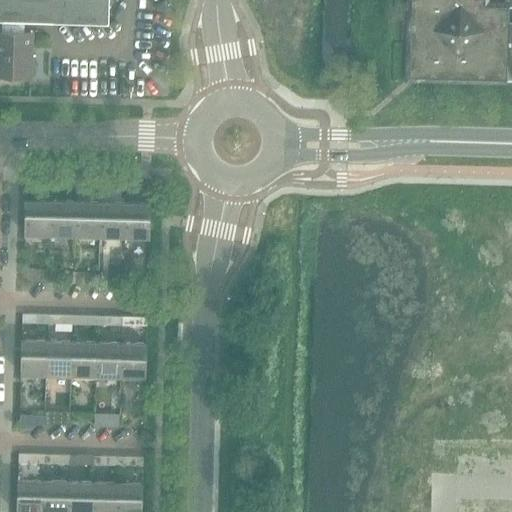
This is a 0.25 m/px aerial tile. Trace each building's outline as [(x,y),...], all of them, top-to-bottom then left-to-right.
[(0,0),(0,20),(2,21),(24,21),(108,24),(108,0),(0,0)] [(511,21),(508,21),(508,6),(485,5),(484,0),(410,0),(408,78),(506,80),(507,63),(511,63),(511,21)] [(24,34),(24,21),(2,21),(2,33),(0,33),(0,75),(31,76),(32,34),(24,34)] [(51,182),(51,173),(25,172),(25,181),(51,182)] [(76,182),(76,173),(51,173),(51,182),(76,182)] [(101,183),(101,174),(76,173),(76,182),(101,183)] [(126,184),(126,175),(101,174),(101,183),(126,184)] [(126,175),(126,184),(150,184),(150,175),(126,175)] [(49,233),(50,200),(25,199),(24,233),(49,233)] [(74,234),(75,201),(50,200),(49,233),(74,234)] [(99,235),(100,201),(75,201),(74,234),(99,235)] [(125,235),(125,202),(100,201),(99,235),(125,235)] [(125,202),(125,235),(150,236),(151,203),(125,202)] [(48,322),(48,312),(22,312),(21,321),(48,322)] [(73,323),(73,313),(48,312),(48,322),(73,323)] [(98,323),(98,313),(73,313),(73,323),(98,323)] [(122,324),(123,314),(98,313),(98,323),(122,324)] [(123,314),(122,324),(146,325),(147,315),(123,314)] [(46,373),(47,340),(21,339),(20,373),(46,373)] [(71,374),(72,340),(47,340),(46,373),(71,374)] [(95,375),(96,341),(72,340),(71,374),(95,375)] [(120,375),(121,342),(96,341),(95,375),(120,375)] [(121,342),(120,375),(146,376),(147,342),(121,342)] [(44,462),(45,452),(18,452),(18,461),(44,462)] [(69,462),(69,453),(45,452),(44,462),(69,462)] [(94,463),(94,454),(69,453),(69,462),(94,463)] [(119,464),(119,455),(94,454),(94,463),(119,464)] [(119,455),(119,464),(142,464),(142,455),(119,455)] [(42,511),(43,479),(18,479),(16,511),(42,511)] [(66,511),(68,480),(43,479),(42,511),(66,511)] [(91,511),(93,481),(68,480),(66,511),(91,511)] [(116,511),(117,481),(93,481),(91,511),(116,511)] [(117,481),(116,511),(142,511),(143,482),(117,481)]
